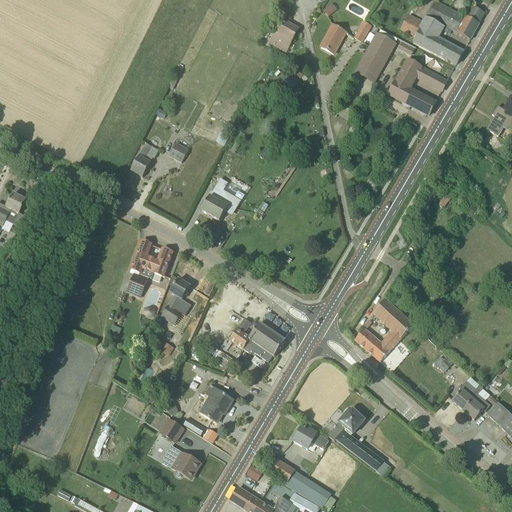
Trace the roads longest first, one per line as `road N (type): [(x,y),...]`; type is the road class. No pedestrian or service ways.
road 1 (tertiary): [(318,331),(179,240),(0,147)]
road 2 (primary): [(511,1),(367,247)]
road 3 (unclassified): [(295,0),(350,237),(367,247)]
road 4 (tertiary): [(318,331),(511,502)]
road 5 (primary): [(318,331),(211,511)]
